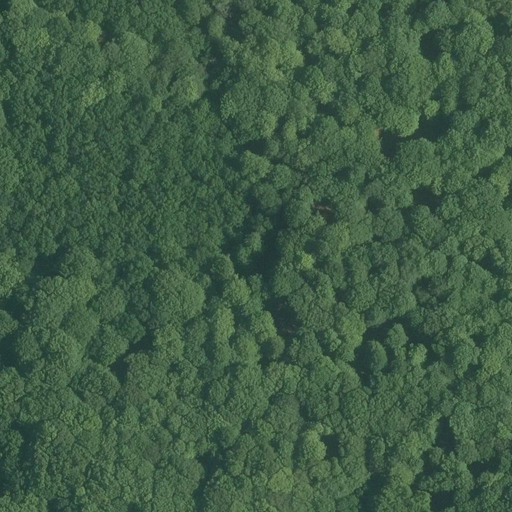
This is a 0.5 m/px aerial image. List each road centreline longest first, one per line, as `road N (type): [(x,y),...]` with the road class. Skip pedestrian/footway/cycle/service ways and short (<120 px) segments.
road 1 (track): [(21,60),(90,92),(165,103),(511,79)]
road 2 (track): [(0,107),(28,511)]
